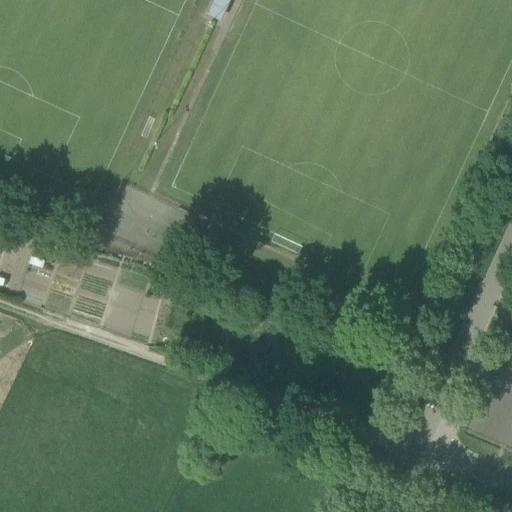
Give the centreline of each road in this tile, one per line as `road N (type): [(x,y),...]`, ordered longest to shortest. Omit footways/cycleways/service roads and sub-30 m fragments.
road 1 (track): [(419,441),(0,303)]
road 2 (tertiary): [(419,441),(511,237)]
